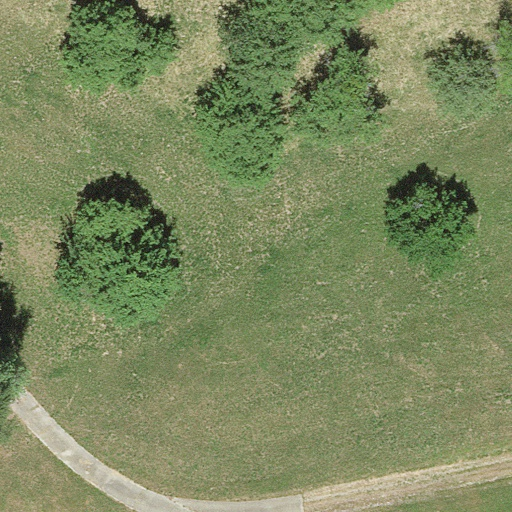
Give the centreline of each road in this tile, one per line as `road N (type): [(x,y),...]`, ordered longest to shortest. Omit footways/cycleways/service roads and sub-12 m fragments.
road 1 (track): [(250,511),(511,475)]
road 2 (track): [(0,397),(107,488),(182,511)]
